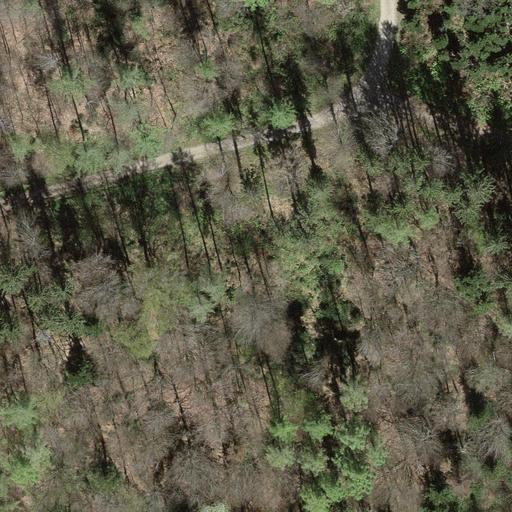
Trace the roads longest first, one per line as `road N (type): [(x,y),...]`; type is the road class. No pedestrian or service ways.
road 1 (track): [(362,87),(328,116),(0,205)]
road 2 (track): [(362,87),(511,137)]
